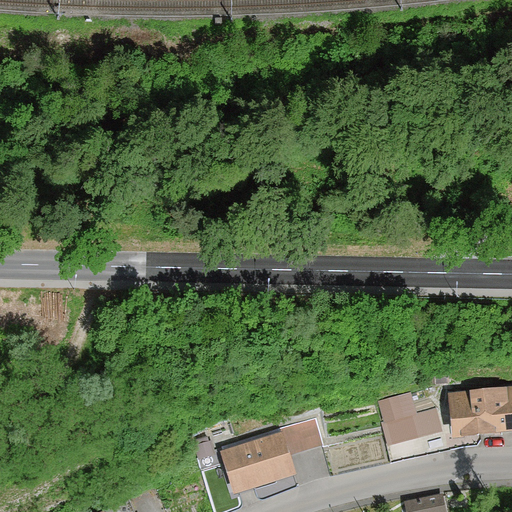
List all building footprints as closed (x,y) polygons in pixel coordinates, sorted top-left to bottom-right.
[(511,392),(448,400),(453,445),(511,438),(511,392)] [(411,394),(378,402),(384,425),(408,419),(417,417),(416,415),(411,394)] [(436,410),(416,415),(417,417),(408,419),(414,441),(441,435),(436,410)] [(283,440),(220,461),(235,505),(298,485),(283,440)] [(443,511),(441,496),(406,504),(407,511),(443,511)]
